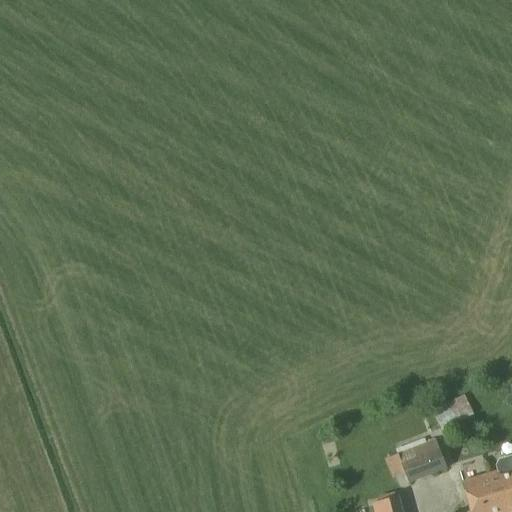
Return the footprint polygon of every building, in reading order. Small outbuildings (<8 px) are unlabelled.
[(461,422),(452,402),(433,411),(443,430),(461,422)] [(410,485),(448,469),(436,440),(427,444),(425,438),(396,450),(398,455),(386,460),(394,478),(405,474),(410,485)] [(496,467),(498,473),(489,475),(496,502),(506,499),(510,511),(511,511),(511,456),(499,461),(496,467)] [(496,502),(489,475),(462,483),(470,511),(510,511),(506,499),(496,502)] [(403,511),(400,498),(378,503),(379,511),(403,511)]
